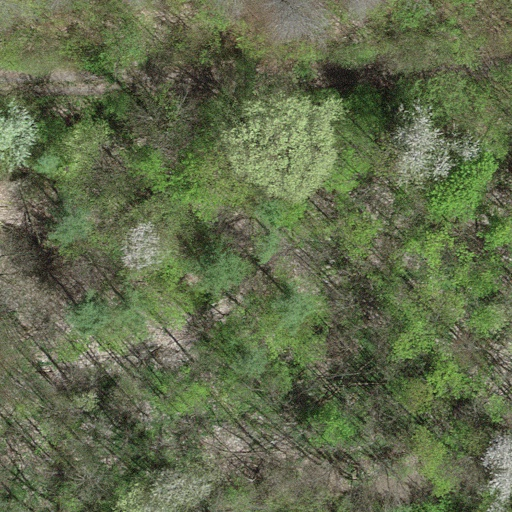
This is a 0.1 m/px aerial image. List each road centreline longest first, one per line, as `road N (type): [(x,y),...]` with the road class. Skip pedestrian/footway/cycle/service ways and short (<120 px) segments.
road 1 (track): [(0,92),(271,88),(511,64)]
road 2 (track): [(511,451),(320,511)]
